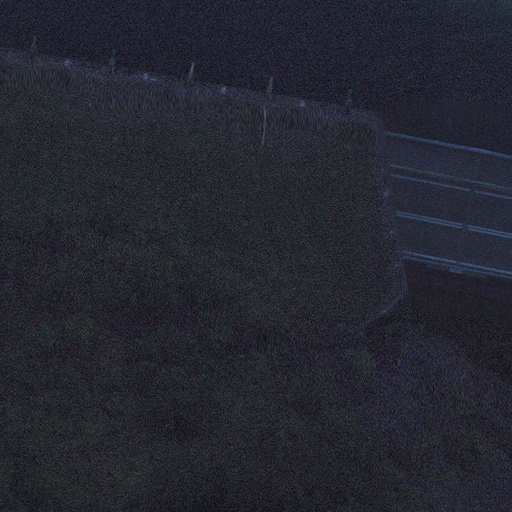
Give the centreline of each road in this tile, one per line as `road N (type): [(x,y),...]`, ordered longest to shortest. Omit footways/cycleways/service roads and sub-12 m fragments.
road 1 (primary): [(0,99),(511,196)]
road 2 (motorway): [(511,241),(0,156)]
